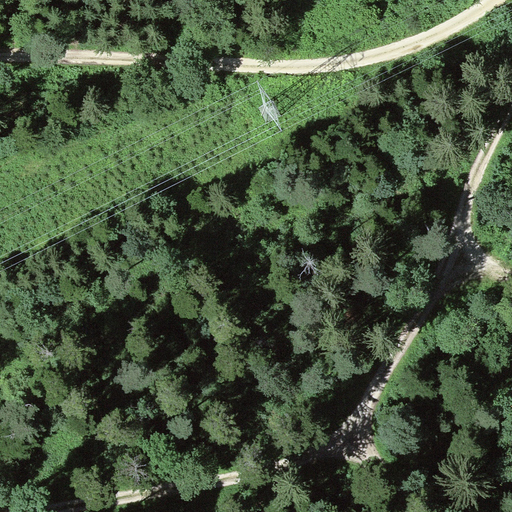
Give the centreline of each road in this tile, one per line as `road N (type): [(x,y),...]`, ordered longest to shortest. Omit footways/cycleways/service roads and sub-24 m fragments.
road 1 (track): [(32,511),(195,492),(281,472),(335,444),(384,389),(511,110)]
road 2 (track): [(502,0),(382,50),(296,70),(0,53)]
